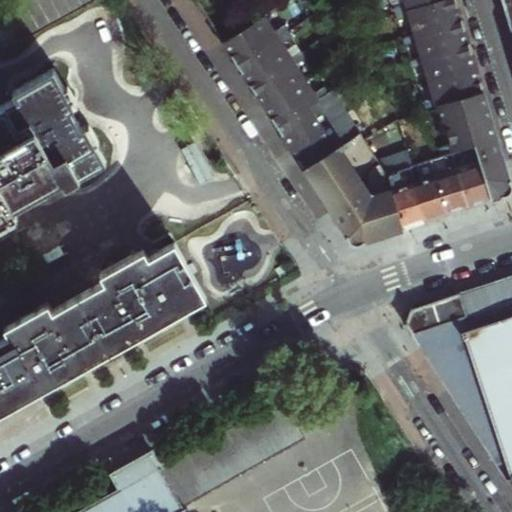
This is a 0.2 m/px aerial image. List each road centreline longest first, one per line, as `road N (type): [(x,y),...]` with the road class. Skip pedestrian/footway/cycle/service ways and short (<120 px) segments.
road 1 (residential): [(0,491),(349,296)]
road 2 (residential): [(349,296),(150,0)]
road 3 (residential): [(349,296),(511,238)]
